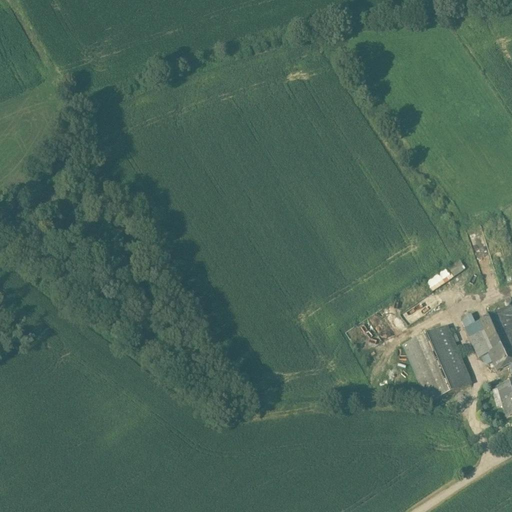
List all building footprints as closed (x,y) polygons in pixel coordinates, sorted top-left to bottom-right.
[(447,267),(452,277),(465,271),(460,260),(447,267)] [(432,293),(453,278),(445,268),(425,283),(432,293)] [(511,312),(501,317),(511,342),(511,312)] [(511,346),(511,342),(501,317),(491,321),(504,351),(511,346)] [(504,351),(491,321),(478,326),(482,335),(492,356),(504,351)] [(478,326),(466,331),(471,341),(482,335),(478,326)] [(445,328),(401,347),(426,403),(470,385),(445,328)] [(482,335),(471,341),(481,362),(490,357),(492,356),(482,335)] [(511,346),(504,351),(492,356),(490,357),(499,376),(511,370),(511,346)] [(511,387),(499,391),(507,420),(511,418),(511,387)]
